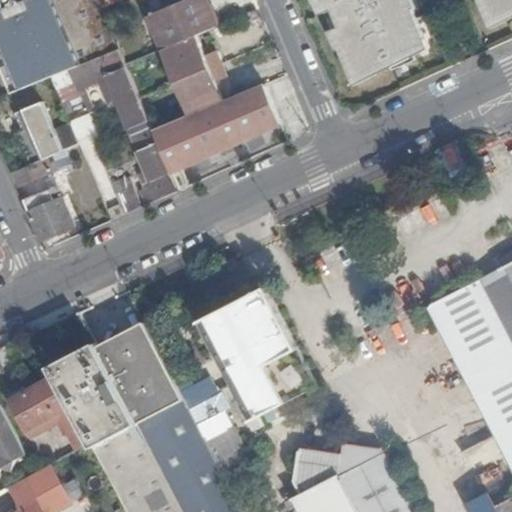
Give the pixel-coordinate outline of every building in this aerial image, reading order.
[(0,0),(0,10),(24,0),(0,0)] [(101,0),(24,0),(0,10),(0,32),(23,85),(52,73),(69,66),(102,52),(120,45),(104,7),(101,0)] [(191,113),(154,128),(171,168),(282,119),(265,81),(225,97),(218,79),(229,74),(219,49),(207,54),(198,33),(220,24),(210,0),(180,0),(151,12),(191,113)] [(322,0),(327,11),(334,8),(341,24),(334,27),(350,65),(357,61),(362,73),(386,64),(383,57),(395,52),(405,55),(424,48),(419,36),(425,34),(412,0),(322,0)] [(511,0),(482,0),(486,9),(492,6),(496,18),(511,10),(511,0)] [(140,169),(152,199),(179,187),(171,168),(154,128),(120,45),(102,52),(148,165),(140,169)] [(86,109),(69,66),(52,73),(70,116),(86,109)] [(54,90),(30,100),(47,143),(72,134),(54,90)] [(92,114),(73,120),(83,149),(102,143),(92,114)] [(444,147),(438,150),(452,179),(470,170),(456,142),(444,147)] [(55,158),(53,152),(12,169),(18,184),(51,170),(47,161),(55,158)] [(108,173),(125,211),(142,203),(126,166),(108,173)] [(64,193),(29,208),(41,235),(76,222),(64,193)] [(441,196),(397,220),(406,237),(451,214),(441,196)] [(511,263),(431,304),(432,307),(434,306),(511,456),(511,263)] [(205,320),(254,421),(321,387),(271,287),(205,320)] [(145,326),(99,352),(115,383),(166,482),(168,484),(182,511),(241,511),(231,492),(166,366),(161,358),(145,326)] [(95,344),(49,368),(90,444),(109,481),(125,511),(182,511),(168,484),(166,482),(115,383),(99,352),(95,344)] [(166,366),(231,492),(244,485),(257,478),(224,412),(229,409),(222,394),(202,405),(179,360),(166,366)] [(15,463),(27,457),(8,421),(0,405),(0,428),(2,429),(0,437),(0,474),(1,470),(13,473),(15,463)] [(414,511),(385,454),(366,450),(365,456),(340,453),(339,458),(298,452),(293,480),(301,495),(291,500),(292,502),(294,501),(299,511),(414,511)] [(37,474),(10,489),(22,511),(59,511),(71,506),(50,467),(37,474)] [(241,511),(258,511),(244,485),(231,492),(241,511)] [(504,511),(496,493),(470,505),(473,511),(504,511)]
